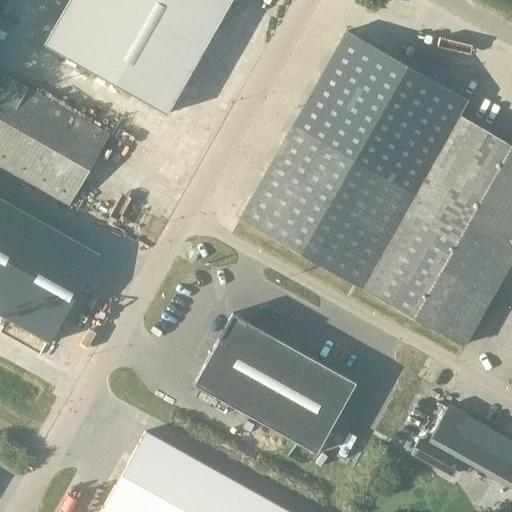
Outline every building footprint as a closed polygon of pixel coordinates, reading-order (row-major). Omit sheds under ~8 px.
[(165,114),(229,0),(89,0),(59,54),(165,114)] [(511,145),(455,113),(464,98),(346,30),(237,218),(459,345),(497,278),(511,286),(511,145)] [(0,166),(68,205),(108,134),(3,75),(0,81),(0,166)] [(0,189),(0,297),(59,330),(105,246),(0,189)] [(217,338),(203,363),(236,382),(224,403),(315,453),(354,382),(274,337),(231,313),(217,338)] [(511,441),(447,405),(427,441),(511,488),(511,441)] [(288,511),(144,431),(98,511),(288,511)] [(417,439),(409,454),(453,478),(461,463),(417,439)]
